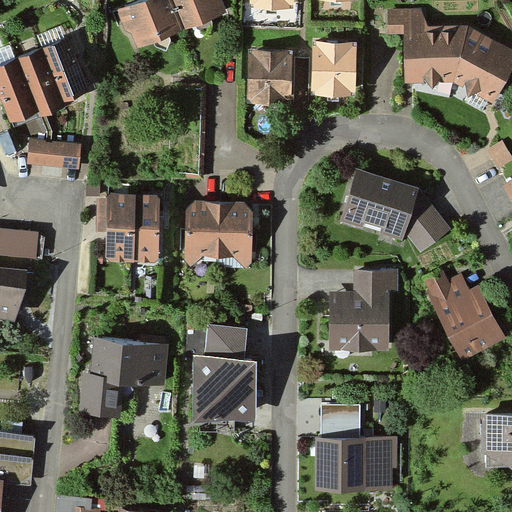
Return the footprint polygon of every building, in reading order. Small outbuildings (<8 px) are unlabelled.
[(180,0),(161,0),(123,16),(130,31),(140,35),(146,49),(193,30),(180,0)] [(180,0),(193,30),(233,13),(227,0),(180,0)] [(388,9),(389,34),(404,33),(427,33),(427,26),(427,8),(388,9)] [(511,48),(468,25),(427,26),(427,33),(404,33),(405,83),(455,83),(493,103),(511,68),(511,48)] [(53,52),(70,97),(93,88),(76,43),(53,52)] [(321,43),(318,96),(361,98),(363,44),(321,43)] [(28,61),(47,109),(48,113),(73,104),(70,97),(53,52),(28,61)] [(303,54),(259,52),(257,102),(301,104),(303,54)] [(28,61),(0,72),(0,74),(18,121),(47,109),(28,61)] [(202,89),(174,87),(170,173),(198,174),(202,89)] [(39,143),(37,165),(85,169),(87,148),(39,143)] [(511,154),(505,143),(493,151),(503,168),(511,162),(511,154)] [(420,188),(357,168),(341,222),(403,241),(405,233),(420,252),(452,229),(420,188)] [(133,263),(135,194),(108,193),(108,199),(98,199),(97,231),(107,231),(106,262),(133,263)] [(162,195),(135,194),(133,263),(160,263),(162,195)] [(196,204),(193,256),(258,260),(261,208),(196,204)] [(0,234),(0,267),(37,271),(39,238),(0,234)] [(0,267),(0,316),(22,318),(37,271),(0,267)] [(448,270),(428,280),(468,356),(511,334),(479,274),(456,286),(448,270)] [(338,296),(337,342),(393,343),(393,297),(401,297),(401,272),(363,271),(363,297),(338,296)] [(218,326),(214,357),(250,357),(254,332),(218,326)] [(168,344),(94,339),(91,373),(83,372),(80,414),(121,417),(124,384),(165,387),(168,344)] [(214,357),(206,357),(206,413),(264,413),(263,357),(250,357),(214,357)] [(511,414),(495,413),(492,462),(511,462),(511,414)] [(30,485),(35,437),(0,431),(0,479),(5,480),(5,483),(30,485)] [(366,440),(319,440),(319,487),(377,487),(377,467),(366,467),(366,440)] [(107,511),(108,500),(65,497),(63,511),(107,511)]
